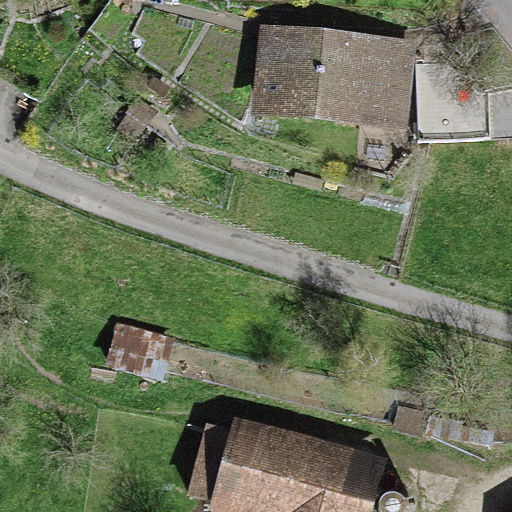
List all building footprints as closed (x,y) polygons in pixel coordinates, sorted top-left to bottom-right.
[(0,78),(24,91),(56,33),(0,3),(0,78)] [(365,108),(399,111),(405,51),(273,38),(266,113),(363,123),(365,108)] [(481,94),(448,62),(415,64),(418,142),(483,140),(481,94)] [(109,366),(159,379),(170,341),(120,327),(109,366)] [(207,429),(190,497),(247,511),(363,511),(374,472),(207,429)] [(511,511),(511,505),(491,495),(482,511),(511,511)]
